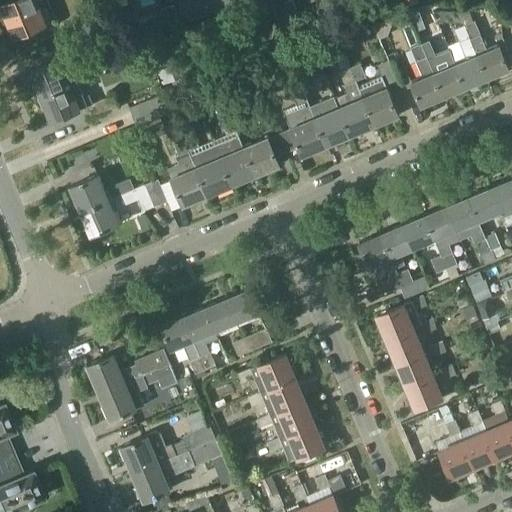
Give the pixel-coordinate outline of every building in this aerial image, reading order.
[(16,34),(31,28),(33,32),(44,27),(43,23),(46,22),(39,6),(50,1),(49,0),(14,0),(3,5),(16,34)] [(289,0),(273,7),(281,26),(302,18),(294,0),(289,0)] [(366,0),(371,17),(385,14),(381,0),(366,0)] [(166,23),(179,20),(175,5),(162,8),(166,23)] [(99,7),(76,17),(84,36),(107,25),(99,7)] [(460,12),(465,25),(474,21),(469,10),(460,12)] [(120,24),(125,43),(141,40),(140,34),(135,20),(120,24)] [(488,50),(475,20),(474,21),(465,25),(488,78),(510,69),(500,45),(488,50)] [(466,87),(488,78),(465,25),(455,29),(468,59),(456,64),(466,87)] [(167,32),(147,40),(153,52),(151,53),(163,84),(182,78),(171,47),(172,46),(167,32)] [(71,84),(83,79),(76,62),(99,52),(92,34),(45,54),(49,63),(31,71),(42,96),(71,84)] [(445,69),(432,39),(421,43),(444,96),(466,87),(456,64),(445,69)] [(422,106),(444,96),(421,43),(411,47),(423,78),(412,82),(413,85),(422,106)] [(398,82),(391,64),(389,60),(378,64),(382,76),(359,86),(375,125),(400,115),(388,86),(398,82)] [(391,64),(398,82),(402,90),(413,85),(412,82),(403,60),(391,64)] [(351,67),(357,81),(367,76),(361,63),(351,67)] [(359,86),(357,81),(351,67),(340,71),(346,85),(345,85),(348,92),(335,97),(339,107),(340,107),(351,135),(375,125),(359,86)] [(291,127),(280,132),(288,151),(299,147),(303,155),(328,145),(316,117),(315,117),(309,101),(303,87),(300,81),(299,82),(295,73),(287,76),(290,85),(290,86),(297,104),(284,110),(291,127)] [(42,96),(52,121),(85,108),(84,106),(93,102),(89,92),(83,94),(78,81),(71,84),(42,96)] [(89,118),(119,105),(114,94),(84,106),(89,118)] [(328,145),(351,135),(340,107),(339,107),(316,117),(328,145)] [(231,117),(237,131),(248,126),(242,113),(231,117)] [(244,147),(242,142),(237,131),(231,117),(222,121),(227,134),(214,139),(233,185),(256,175),(244,147)] [(145,142),(154,138),(147,122),(138,127),(145,142)] [(200,145),(194,132),(184,136),(190,150),(192,157),(197,167),(209,195),(233,185),(214,139),(200,145)] [(248,145),(244,147),(256,175),(281,165),(277,156),(288,151),(280,132),(248,145)] [(179,155),(190,150),(184,136),(183,137),(173,141),(179,155)] [(180,162),(168,167),(184,205),(209,195),(197,167),(192,157),(190,150),(179,155),(178,156),(180,162)] [(82,211),(110,199),(100,174),(71,186),(82,211)] [(135,188),(131,178),(118,183),(122,194),(146,184),(146,183),(135,188)] [(168,200),(158,178),(146,183),(146,184),(122,194),(126,204),(139,199),(144,210),(168,200)] [(511,178),(491,187),(501,211),(511,206),(511,178)] [(479,220),(501,211),(491,187),(469,196),(479,220)] [(472,234),(475,240),(486,236),(479,220),(469,196),(447,205),(457,229),(461,238),(472,234)] [(110,199),(82,211),(92,235),(120,223),(110,199)] [(435,238),(457,229),(447,205),(425,215),(435,238)] [(413,247),(435,238),(425,215),(403,224),(413,247)] [(396,267),(405,263),(401,252),(413,247),(403,224),(381,233),(396,267)] [(486,236),(491,249),(501,245),(496,232),(486,236)] [(404,286),(398,273),(396,267),(381,233),(359,242),(376,283),(388,278),(394,290),(401,287),(404,286)] [(486,236),(475,240),(485,264),(496,259),(491,249),(486,236)] [(441,255),(447,268),(458,263),(453,250),(441,255)] [(438,272),(447,268),(441,255),(432,258),(438,272)] [(398,273),(404,286),(414,282),(413,280),(408,268),(398,273)] [(466,275),(476,302),(492,296),(482,269),(466,275)] [(511,286),(511,274),(501,279),(505,289),(511,286)] [(404,286),(401,287),(406,297),(429,287),(424,276),(413,280),(414,282),(404,286)] [(238,321),(260,312),(250,288),(228,297),(238,321)] [(416,308),(427,303),(424,294),(412,299),(413,300),(404,304),(404,303),(378,314),(388,338),(414,327),(422,323),(421,322),(422,322),(416,308)] [(466,296),(457,299),(460,307),(469,303),(466,296)] [(216,330),(238,321),(228,297),(206,306),(216,330)] [(490,298),(477,303),(483,318),(496,313),(490,298)] [(194,339),(216,330),(206,306),(184,315),(194,339)] [(162,324),(172,348),(184,343),(190,359),(200,355),(193,339),(194,339),(184,315),(162,324)] [(421,322),(422,323),(426,332),(437,327),(433,317),(422,322),(421,322)] [(498,320),(486,325),(490,332),(501,328),(498,320)] [(423,350),(414,327),(388,338),(398,361),(423,350)] [(244,337),(250,350),(273,341),(267,328),(244,337)] [(97,336),(101,345),(115,339),(111,330),(97,336)] [(240,354),(250,350),(244,337),(234,341),(240,354)] [(443,340),(431,345),(435,355),(447,350),(443,340)] [(511,364),(511,344),(500,350),(508,366),(511,364)] [(99,391),(170,362),(164,348),(136,359),(137,363),(121,370),(115,353),(88,364),(99,391)] [(407,384),(433,373),(423,350),(398,361),(407,384)] [(200,355),(206,369),(217,364),(211,351),(200,355)] [(270,387),(295,376),(286,353),(243,371),(239,372),(243,381),(255,376),(261,390),(270,387)] [(196,373),(206,369),(200,355),(190,359),(196,373)] [(170,362),(99,391),(110,418),(144,405),(139,391),(149,387),(147,384),(158,379),(162,388),(178,381),(170,362)] [(452,363),(441,368),(445,378),(457,373),(452,363)] [(433,373),(407,384),(417,407),(443,397),(433,373)] [(271,414),(305,399),(295,376),(270,387),(261,390),(255,393),(249,396),(253,405),(265,400),(271,414)] [(280,437),(315,423),(305,399),(271,414),(259,419),(262,428),(274,423),(280,437)] [(492,403),(497,416),(507,412),(502,399),(492,403)] [(0,458),(14,452),(14,451),(14,452),(9,441),(9,440),(9,439),(8,439),(5,432),(13,428),(13,429),(15,428),(14,425),(14,426),(4,403),(5,403),(4,401),(1,402),(0,402),(0,458)] [(447,404),(440,407),(446,422),(455,418),(449,405),(447,404)] [(469,413),(475,425),(484,421),(479,409),(469,413)] [(455,418),(446,422),(451,434),(460,430),(455,418)] [(498,455),(511,449),(511,425),(510,420),(487,430),(498,455)] [(122,445),(133,472),(215,438),(209,423),(200,427),(183,436),(184,440),(172,444),(172,443),(166,445),(161,433),(154,431),(122,445)] [(315,423),(280,437),(268,442),(272,451),(284,446),(290,460),(325,446),(315,423)] [(475,465),(498,455),(487,430),(465,439),(475,465)] [(193,464),(211,456),(221,452),(215,438),(133,472),(144,499),(170,488),(165,476),(193,464)] [(451,475),(475,465),(465,439),(441,449),(451,475)] [(0,511),(3,511),(8,511),(27,511),(29,511),(32,508),(34,505),(35,503),(34,499),(42,496),(44,495),(43,493),(33,471),(34,471),(33,468),(30,469),(30,470),(22,473),(19,466),(20,466),(19,464),(14,453),(15,453),(14,452),(0,458),(0,511)] [(234,483),(221,452),(211,456),(224,487),(234,483)] [(322,489),(331,485),(326,473),(317,477),(322,489)] [(330,478),(336,492),(347,487),(341,473),(330,478)] [(275,509),(285,505),(272,474),(262,479),(275,509)] [(293,487),(298,499),(319,491),(314,478),(293,487)] [(253,494),(249,484),(240,488),(244,497),(253,494)] [(191,510),(210,502),(206,491),(187,499),(191,510)] [(311,504),(314,511),(342,511),(335,494),(311,504)] [(156,501),(159,508),(172,503),(169,496),(156,501)] [(249,511),(260,511),(256,502),(247,506),(249,511)]
